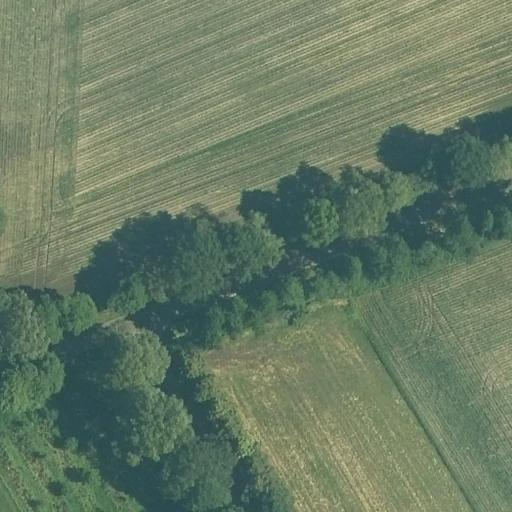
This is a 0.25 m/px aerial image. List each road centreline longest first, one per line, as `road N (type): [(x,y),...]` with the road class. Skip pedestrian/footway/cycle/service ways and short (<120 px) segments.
road 1 (residential): [(511,179),(135,322)]
road 2 (unclassified): [(255,511),(135,322)]
road 3 (residential): [(135,322),(0,374)]
